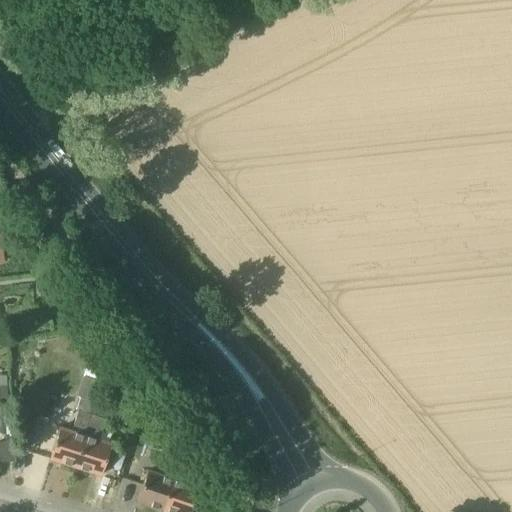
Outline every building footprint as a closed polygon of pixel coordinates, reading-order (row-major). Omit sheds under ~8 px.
[(139,375),(145,383),(151,378),(145,371),(139,375)] [(96,402),(79,397),(76,410),(78,411),(74,422),(71,432),(60,428),(50,459),(76,467),(96,402)] [(164,401),(151,397),(146,413),(159,417),(164,401)] [(106,419),(103,418),(104,416),(117,420),(121,406),(103,401),(102,404),(96,402),(76,467),(102,475),(111,444),(99,440),(102,431),(106,419)] [(183,455),(176,468),(195,478),(205,460),(194,454),(191,459),(183,455)] [(176,471),(175,471),(179,458),(166,455),(162,466),(159,475),(147,471),(137,502),(163,510),(176,471)] [(176,471),(163,510),(168,511),(190,511),(198,489),(186,486),(190,476),(176,471)]
